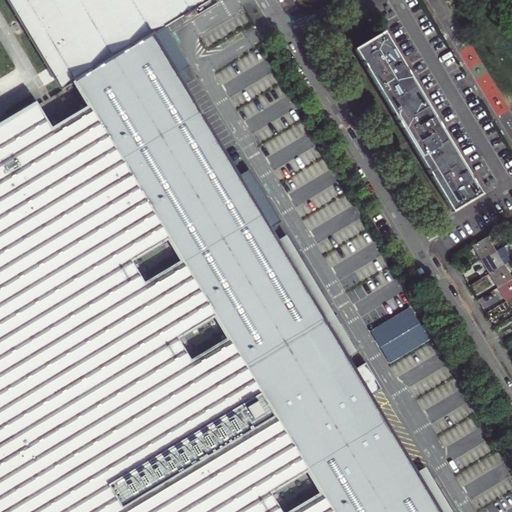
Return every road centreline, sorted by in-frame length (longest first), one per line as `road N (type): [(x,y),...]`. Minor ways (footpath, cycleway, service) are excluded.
road 1 (residential): [(287,35),(413,245)]
road 2 (residential): [(396,0),(509,186)]
road 3 (residential): [(413,245),(511,411)]
